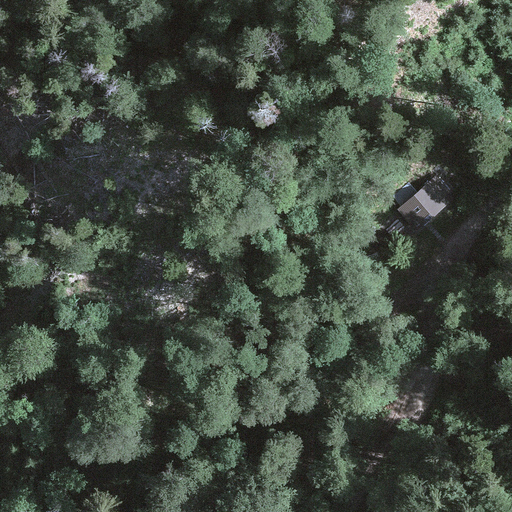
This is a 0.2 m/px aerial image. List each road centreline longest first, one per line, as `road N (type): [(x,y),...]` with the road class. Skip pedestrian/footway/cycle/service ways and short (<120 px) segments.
road 1 (track): [(511,197),(485,218),(438,285),(411,420),(347,511)]
road 2 (track): [(264,511),(301,468),(392,308),(438,285)]
